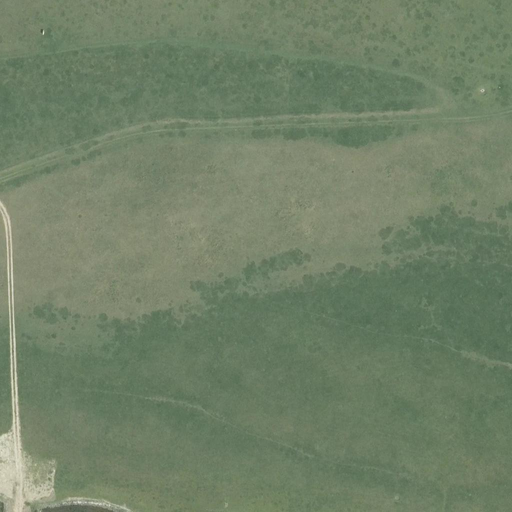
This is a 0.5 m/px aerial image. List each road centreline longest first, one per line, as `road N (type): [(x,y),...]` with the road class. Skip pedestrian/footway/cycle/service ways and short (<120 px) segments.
road 1 (track): [(511,109),(160,125),(102,138),(0,180)]
road 2 (track): [(0,209),(17,511)]
